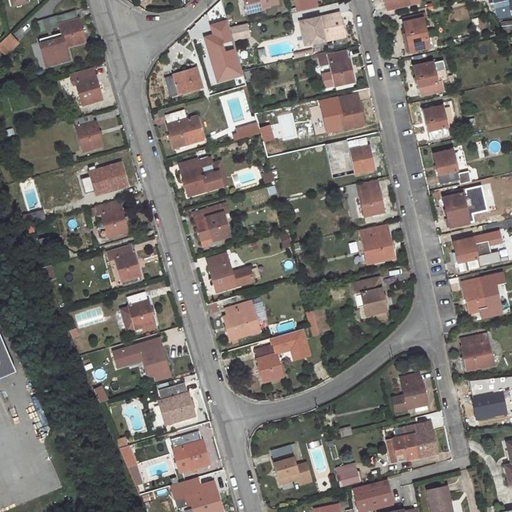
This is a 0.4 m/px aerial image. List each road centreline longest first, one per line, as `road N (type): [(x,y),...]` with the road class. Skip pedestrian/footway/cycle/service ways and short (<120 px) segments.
road 1 (residential): [(121,66),(227,422)]
road 2 (residential): [(424,308),(426,287),(355,0)]
road 3 (residential): [(227,422),(308,403),(383,356),(417,327),(424,308)]
road 4 (residential): [(424,308),(462,462)]
